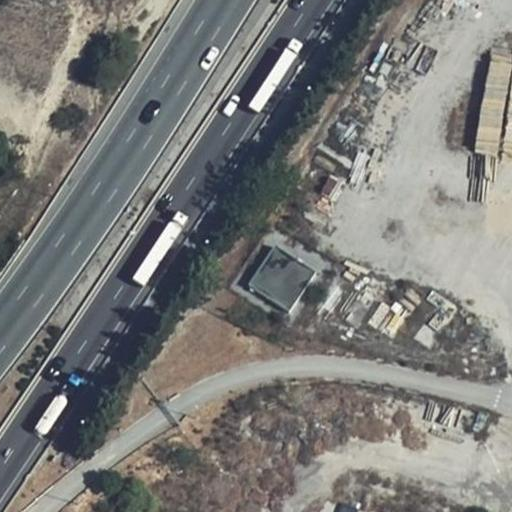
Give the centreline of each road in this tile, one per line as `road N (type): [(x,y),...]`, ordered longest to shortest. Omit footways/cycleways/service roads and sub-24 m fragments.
road 1 (motorway): [(0,470),(314,0)]
road 2 (motorway): [(224,0),(62,254),(0,336)]
